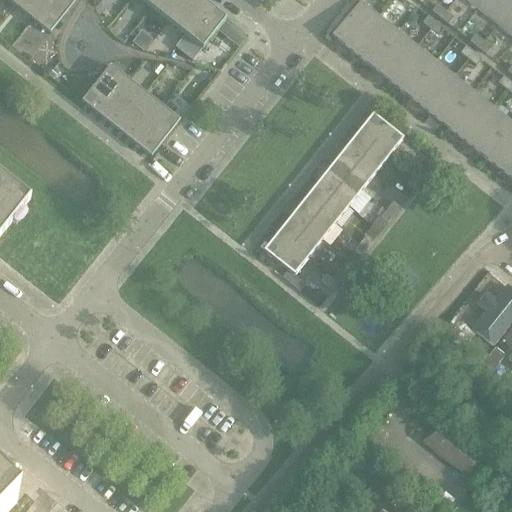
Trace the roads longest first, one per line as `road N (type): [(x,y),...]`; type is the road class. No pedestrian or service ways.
road 1 (residential): [(54,342),(293,43)]
road 2 (residential): [(398,353),(477,262),(511,245)]
